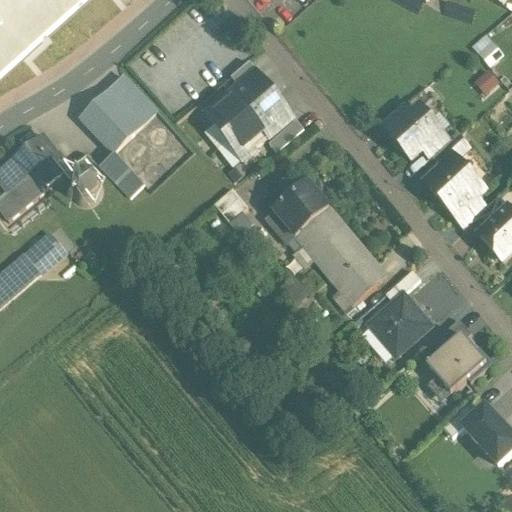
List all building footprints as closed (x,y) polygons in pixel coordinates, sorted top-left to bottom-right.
[(0,0),(0,78),(88,0),(0,0)] [(492,48),(482,57),(490,66),(500,57),(492,48)] [(257,75),(248,65),(230,80),(237,89),(254,75),(255,76),(257,75)] [(255,76),(254,75),(237,89),(227,97),(231,102),(214,116),(210,111),(204,116),(243,164),(249,159),(243,151),(262,135),(266,140),(291,120),(280,107),(272,97),(255,76)] [(497,88),(486,75),(474,86),(485,99),(497,88)] [(156,114),(124,78),(78,120),(112,155),(156,114)] [(282,106),(274,96),(272,97),(280,107),(282,106)] [(227,97),(210,111),(214,116),(231,102),(227,97)] [(451,130),(428,103),(419,111),(441,137),(442,138),(451,130)] [(402,110),(381,128),(389,138),(411,119),(410,119),(402,110)] [(441,137),(419,111),(410,119),(411,119),(389,138),(393,142),(396,143),(401,148),(401,151),(412,164),(423,154),(423,153),(441,137)] [(295,122),(267,145),(275,155),(303,132),(295,122)] [(162,125),(156,124),(152,125),(148,128),(146,134),(149,141),(154,144),(159,145),(163,143),(167,138),(167,133),(166,129),(162,125)] [(262,135),(243,151),(249,159),(257,153),(254,150),(266,140),(262,135)] [(42,136),(7,164),(22,181),(54,155),(56,154),(42,136)] [(441,137),(423,153),(423,154),(432,163),(434,161),(449,147),(442,138),(441,137)] [(458,139),(434,161),(443,170),(453,161),(455,163),(468,151),(458,139)] [(143,143),(137,142),(133,143),(130,146),(128,152),(130,159),(135,162),(140,163),(144,161),(148,156),(149,151),(147,147),(143,143)] [(178,144),(172,143),(168,144),(165,147),(163,153),(165,160),(170,163),(175,163),(179,162),(183,157),(183,152),(182,147),(178,144)] [(468,151),(455,163),(484,194),(497,182),(468,151)] [(67,172),(54,155),(22,181),(7,164),(0,169),(0,184),(6,192),(0,197),(0,212),(7,222),(48,189),(47,187),(67,172)] [(144,191),(113,158),(99,171),(130,204),(144,191)] [(443,170),(425,187),(455,220),(476,201),(484,194),(455,163),(453,161),(443,170)] [(159,163),(154,162),(150,163),(146,166),(144,172),(146,179),(151,182),(157,183),(160,181),(164,176),(165,171),(163,166),(159,163)] [(98,183),(90,177),(81,177),(74,181),(70,189),(69,194),(72,202),(78,207),(89,208),(94,206),(99,199),(100,196),(101,191),(98,183)] [(328,211),(307,186),(274,214),(295,239),(328,211)] [(232,192),(213,207),(221,217),(239,201),(232,192)] [(239,201),(221,217),(228,226),(247,211),(239,201)] [(476,201),(455,220),(465,231),(474,223),(486,212),(476,201)] [(486,212),(474,223),(483,233),(507,211),(498,201),(486,212)] [(328,211),(295,239),(303,249),(336,221),(328,211)] [(483,233),(479,237),(485,243),(487,248),(490,252),(490,256),(495,261),(499,262),(502,265),(511,255),(511,216),(507,211),(483,233)] [(242,217),(229,227),(237,237),(250,226),(242,217)] [(336,221),(303,249),(352,308),(385,280),(336,221)] [(237,237),(245,246),(252,241),(251,227),(250,226),(237,237)] [(49,234),(0,275),(0,309),(66,254),(49,234)] [(308,269),(282,291),(296,307),(322,286),(308,269)] [(386,299),(393,308),(403,299),(421,284),(414,275),(386,299)] [(396,360),(430,331),(403,299),(393,308),(369,328),(396,360)] [(433,347),(441,357),(461,339),(465,344),(472,338),(459,324),(433,347)] [(471,389),(493,370),(479,354),(476,357),(465,344),(461,339),(441,357),(425,370),(451,400),(468,385),(471,389)] [(469,407),(443,431),(452,441),(463,431),(478,417),(469,407)] [(511,454),(511,441),(484,411),(478,417),(463,431),(498,468),(511,454)] [(511,511),(511,494),(502,502),(511,511)]
